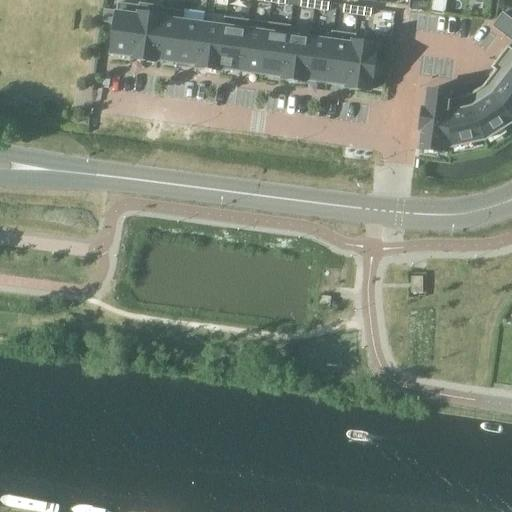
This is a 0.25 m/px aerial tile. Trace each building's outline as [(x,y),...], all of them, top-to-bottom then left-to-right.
[(306,0),(303,0),(302,7),(314,8),(315,1),(306,0)] [(315,1),(314,8),(326,10),(327,2),(315,1)] [(140,4),(139,6),(118,3),(111,54),(132,57),(132,59),(133,59),(140,4)] [(133,59),(155,62),(162,7),(140,4),(133,59)] [(346,6),(345,13),(357,14),(358,7),(346,6)] [(162,7),(155,62),(156,63),(156,60),(176,63),(183,12),(163,9),(163,7),(162,7)] [(358,7),(357,14),(369,16),(370,8),(358,7)] [(183,12),(176,63),(197,66),(196,68),(197,68),(203,24),(183,22),(184,12),(183,12)] [(495,24),(493,26),(511,40),(511,20),(503,14),(495,24)] [(226,18),(225,18),(224,27),(203,24),(197,68),(219,71),(226,18)] [(241,71),(247,21),(226,18),(219,71),(220,71),(220,69),(239,71),(241,71)] [(268,23),(266,33),(247,30),(248,21),(247,21),(241,71),(262,74),(269,24),(268,23)] [(283,80),(290,26),(269,24),(262,74),(282,77),(282,79),(283,80)] [(310,39),(290,36),(291,27),(290,26),(283,80),(305,82),(310,39)] [(333,32),(332,32),(331,42),(310,39),(305,82),(305,83),(306,80),(326,83),(333,32)] [(347,88),(355,35),(333,32),(326,83),(347,86),(346,88),(347,88)] [(376,48),(376,45),(355,42),(355,35),(347,88),(370,91),(370,89),(371,89),(377,48),(376,48)] [(421,132),(419,150),(442,153),(443,147),(450,148),(485,140),(511,122),(511,49),(508,46),(492,66),(491,68),(495,71),(483,87),(467,97),(449,101),(450,94),(427,91),(424,109),(423,109),(420,132),(421,132)] [(408,277),(409,294),(421,294),(420,277),(408,277)]
